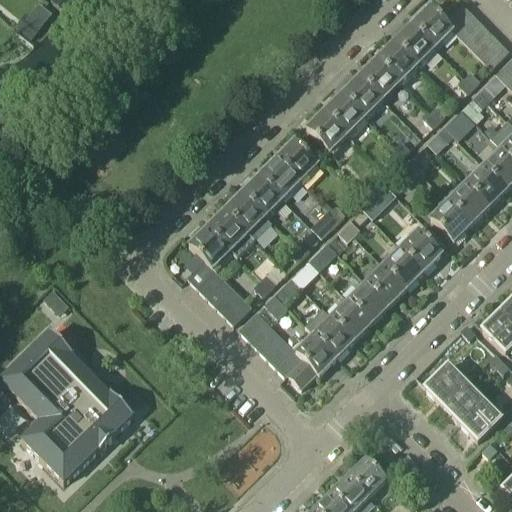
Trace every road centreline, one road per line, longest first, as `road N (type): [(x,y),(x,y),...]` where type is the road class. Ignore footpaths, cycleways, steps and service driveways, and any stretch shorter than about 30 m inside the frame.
road 1 (residential): [(313,452),(135,269),(399,0)]
road 2 (residential): [(361,405),(511,256)]
road 3 (residential): [(467,511),(361,405)]
